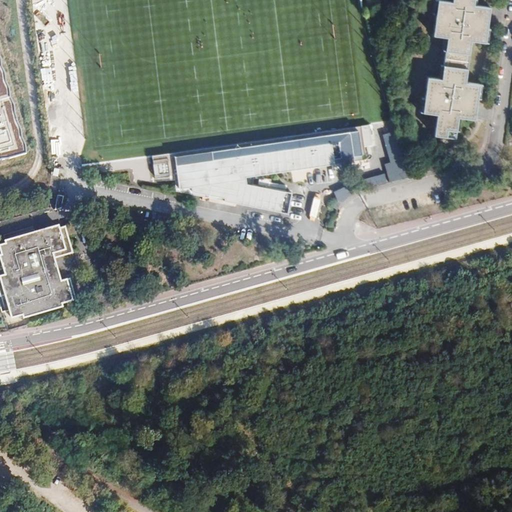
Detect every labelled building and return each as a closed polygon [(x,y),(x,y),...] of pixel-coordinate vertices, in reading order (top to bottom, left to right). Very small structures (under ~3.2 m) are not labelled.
[(430,41),(443,42),(439,81),(424,80),(420,116),(433,118),(431,139),(455,142),(458,122),(474,124),(479,88),(465,86),(470,47),(482,48),(486,11),(475,10),(475,0),(450,0),(450,5),(434,5),(430,41)] [(0,99),(9,96),(9,86),(5,82),(4,70),(0,65),(0,63),(0,99)] [(22,153),(26,154),(26,143),(21,137),(20,126),(16,122),(15,116),(14,110),(13,101),(9,96),(0,99),(0,158),(6,159),(12,155),(19,155),(22,153)] [(174,169),(175,177),(177,192),(186,191),(191,191),(190,195),(222,202),(222,205),(286,219),(290,198),(245,188),(246,182),(366,165),(361,132),(172,156),(174,169)] [(380,135),(387,163),(380,164),(382,174),(362,179),(364,188),(402,179),(391,132),(380,135)] [(175,177),(171,177),(174,195),(222,205),(222,202),(190,195),(191,191),(186,191),(177,192),(175,177)] [(332,208),(336,211),(342,203),(337,200),(332,208)] [(53,222),(0,237),(0,316),(9,314),(11,322),(71,305),(66,284),(55,287),(47,260),(62,256),(53,222)]
